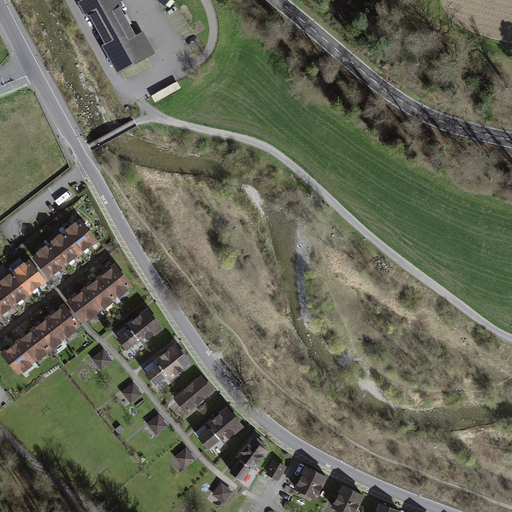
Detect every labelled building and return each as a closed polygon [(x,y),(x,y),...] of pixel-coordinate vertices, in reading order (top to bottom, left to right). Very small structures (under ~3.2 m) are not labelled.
[(121,0),(80,0),(76,3),(117,74),(152,54),(121,0)] [(170,90),(181,84),(178,79),(168,85),(170,90)] [(84,261),(99,250),(83,228),(67,240),(84,261)] [(69,273),(84,261),(67,240),(52,251),(69,273)] [(53,285),(69,273),(52,251),(36,263),(53,285)] [(34,299),(50,287),(33,265),(18,278),(34,299)] [(118,271),(102,283),(120,307),(136,295),(118,271)] [(18,311),(34,299),(18,278),(2,290),(18,311)] [(102,283),(87,295),(105,318),(120,307),(102,283)] [(0,320),(2,323),(18,311),(2,290),(0,291),(0,320)] [(87,295),(71,307),(89,330),(105,318),(87,295)] [(69,345),(85,333),(67,309),(51,321),(69,345)] [(145,353),(168,337),(152,315),(130,331),(133,336),(121,345),(131,359),(143,350),(145,353)] [(54,357),(69,345),(51,321),(36,333),(54,357)] [(38,369),(54,357),(36,333),(20,345),(38,369)] [(23,381),(38,369),(20,345),(4,357),(23,381)] [(111,360),(103,350),(93,358),(102,368),(111,360)] [(175,387),(196,370),(180,352),(160,369),(162,372),(149,381),(159,395),(172,384),(175,387)] [(191,421),(219,397),(205,381),(177,404),(191,421)] [(141,394),(132,384),(123,392),(131,402),(141,394)] [(166,426),(157,415),(148,423),(157,434),(166,426)] [(236,444),(249,434),(233,416),(213,432),(215,435),(202,445),(213,457),(233,439),(236,444)] [(261,477),(276,457),(257,443),(242,462),(245,465),(234,479),(246,488),(257,474),(261,477)] [(194,459),(185,449),(176,457),(185,467),(194,459)] [(276,464),(268,479),(281,486),(289,471),(276,464)] [(322,510),(334,483),(310,474),(297,498),(322,510)] [(233,492),(221,483),(212,495),(224,503),(233,492)] [(338,511),(362,511),(367,502),(348,494),(338,511)]
